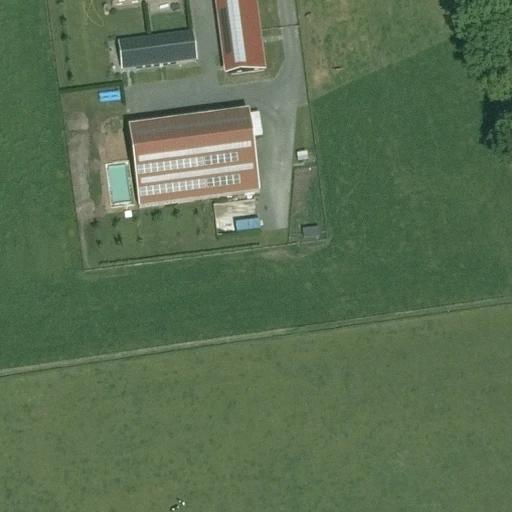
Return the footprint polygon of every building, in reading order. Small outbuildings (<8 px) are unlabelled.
[(220,0),(228,55),(261,50),(254,0),(220,0)] [(118,43),(122,72),(193,63),(190,33),(118,43)] [(261,50),(228,55),(230,75),(264,70),(261,50)] [(248,114),(208,119),(218,198),(259,193),(248,114)] [(208,119),(168,124),(179,204),(218,198),(208,119)] [(179,204),(168,124),(128,130),(139,209),(179,204)]
